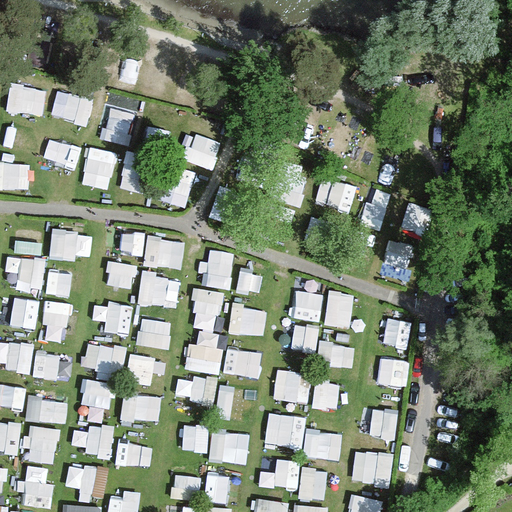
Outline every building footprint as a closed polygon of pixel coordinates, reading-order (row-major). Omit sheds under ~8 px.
[(9,105),(42,110),(46,84),(13,79),(9,105)] [(50,110),(87,120),(94,94),(57,84),(50,110)] [(138,135),(143,111),(101,103),(96,127),(138,135)] [(190,157),(213,161),(218,136),(196,131),(190,157)] [(110,184),(116,147),(87,142),(81,179),(110,184)] [(144,185),(145,149),(123,148),(122,184),(144,185)] [(0,182),(27,187),(31,162),(0,156),(0,182)] [(350,206),(357,183),(323,172),(315,196),(350,206)] [(165,173),(163,198),(188,199),(190,175),(165,173)] [(210,211),(234,216),(240,186),(216,182),(210,211)] [(408,199),(401,222),(425,230),(432,207),(408,199)] [(54,252),(81,258),(88,223),(61,218),(54,252)] [(105,219),(103,239),(118,241),(117,251),(145,254),(148,224),(105,219)] [(40,248),(42,225),(16,223),(15,246),(40,248)] [(164,260),(178,264),(186,232),(173,229),(164,260)] [(386,253),(405,259),(410,243),(391,237),(386,253)] [(206,280),(229,283),(234,247),(211,244),(206,280)] [(44,257),(10,253),(8,275),(42,278),(44,257)] [(51,258),(47,281),(69,285),(73,262),(51,258)] [(106,258),(105,281),(134,283),(135,260),(106,258)] [(256,286),(258,268),(240,266),(238,284),(256,286)] [(142,267),(141,297),(178,298),(179,268),(142,267)] [(217,367),(220,286),(194,285),(191,366),(217,367)] [(326,320),(352,321),(354,288),(328,286),(326,320)] [(300,290),(295,311),(316,316),(321,294),(300,290)] [(37,320),(39,296),(14,295),(13,319),(37,320)] [(91,319),(130,327),(135,304),(96,295),(91,319)] [(264,330),(266,302),(231,300),(229,327),(264,330)] [(41,326),(78,330),(80,310),(43,306),(41,326)] [(390,312),(383,337),(406,343),(413,319),(390,312)] [(140,313),(138,340),(168,343),(170,315),(140,313)] [(316,346),(320,322),(295,318),(291,342),(316,346)] [(0,336),(0,361),(32,365),(35,340),(0,336)] [(88,339),(87,358),(126,361),(128,341),(88,339)] [(227,341),(223,367),(257,373),(261,347),(227,341)] [(327,360),(353,361),(353,341),(327,341),(327,360)] [(33,369),(70,375),(74,352),(37,346),(33,369)] [(129,375),(152,378),(155,352),(132,349),(129,375)] [(405,384),(409,358),(370,351),(366,378),(405,384)] [(308,396),(309,368),(275,366),(273,394),(308,396)] [(81,398),(110,403),(114,378),(85,373),(81,398)] [(315,402),(338,402),(337,377),(314,377),(315,402)] [(0,399),(25,402),(27,382),(0,379),(0,399)] [(220,380),(217,407),(254,412),(258,385),(220,380)] [(67,417),(68,391),(28,389),(27,415),(67,417)] [(158,418),(161,393),(124,389),(121,414),(158,418)] [(370,432),(398,434),(400,406),(372,404),(370,432)] [(304,440),(307,414),(282,412),(279,438),(304,440)] [(0,443),(21,444),(22,418),(0,417),(0,443)] [(74,419),(71,444),(111,450),(114,425),(74,419)] [(30,421),(29,455),(56,456),(57,422),(30,421)] [(332,452),(333,426),(315,425),(313,451),(332,452)] [(247,457),(248,427),(213,426),(212,456),(247,457)] [(122,455),(146,461),(150,443),(126,438),(122,455)] [(352,476),(392,478),(394,448),(354,446),(352,476)] [(258,477),(295,485),(301,457),(276,452),(274,466),(261,463),(258,477)] [(104,489),(109,463),(70,456),(65,482),(104,489)] [(25,500),(50,501),(51,462),(27,461),(25,500)] [(241,500),(242,462),(213,461),(211,499),(241,500)] [(300,492),(326,493),(327,463),(301,462),(300,492)] [(137,511),(139,489),(110,487),(108,511),(137,511)] [(351,490),(348,511),(379,511),(382,495),(351,490)] [(95,511),(96,501),(65,499),(64,511),(95,511)] [(329,511),(330,501),(296,499),(295,511),(329,511)] [(195,511),(196,501),(171,500),(170,511),(195,511)]
